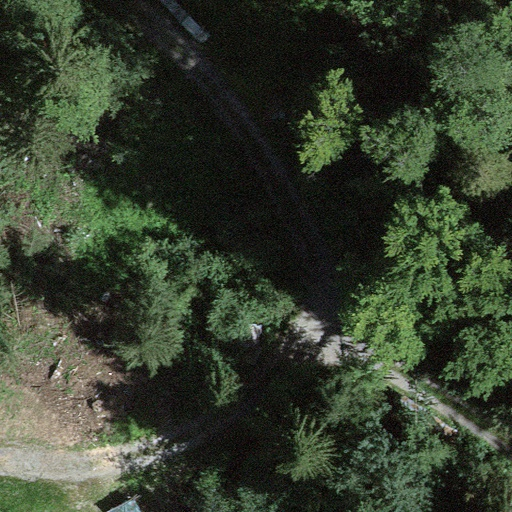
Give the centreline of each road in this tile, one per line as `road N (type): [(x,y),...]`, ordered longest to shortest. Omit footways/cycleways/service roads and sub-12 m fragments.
road 1 (track): [(126,0),(256,145),(354,304),(511,437)]
road 2 (track): [(0,436),(124,436),(313,353),(354,304)]
